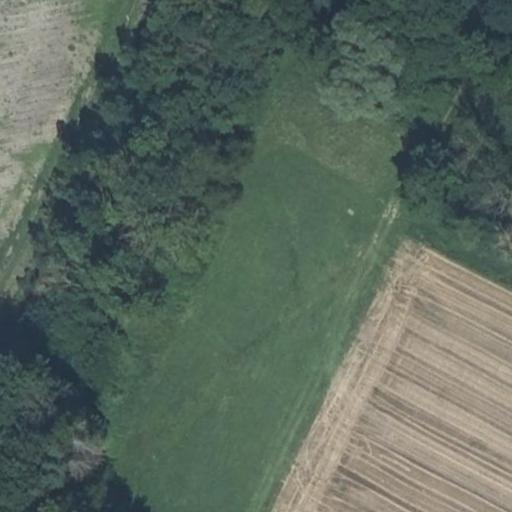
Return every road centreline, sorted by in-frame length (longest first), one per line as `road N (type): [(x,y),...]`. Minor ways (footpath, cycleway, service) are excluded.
road 1 (track): [(252,511),(506,0)]
road 2 (track): [(0,295),(87,137),(136,0)]
